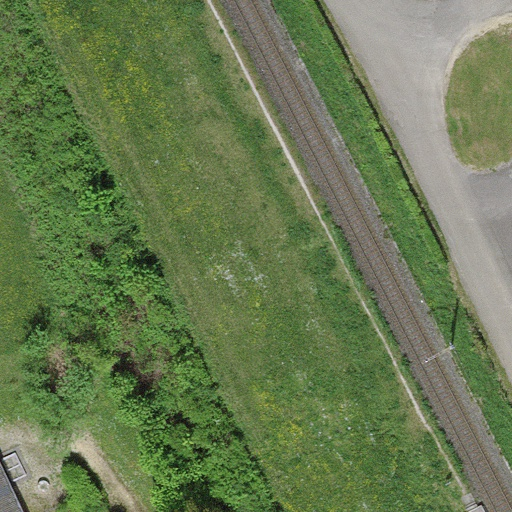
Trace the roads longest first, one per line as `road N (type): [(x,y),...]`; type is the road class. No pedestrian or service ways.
road 1 (residential): [(348,0),(511,326)]
road 2 (unknown): [(385,73),(485,0)]
